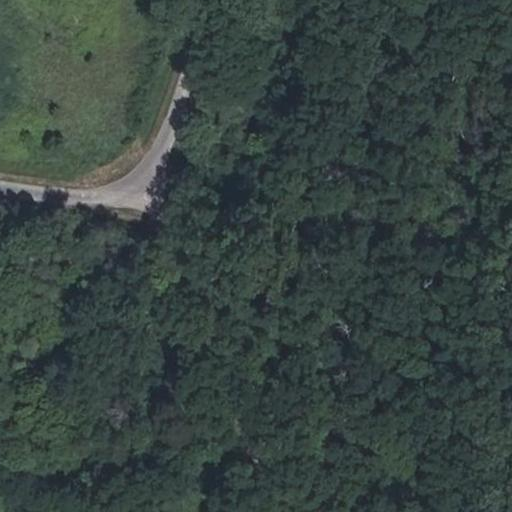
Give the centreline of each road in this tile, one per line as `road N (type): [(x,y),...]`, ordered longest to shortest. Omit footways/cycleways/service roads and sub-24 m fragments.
road 1 (track): [(144,184),(276,511)]
road 2 (unclassified): [(215,0),(171,141),(144,184),(84,197),(0,185)]
